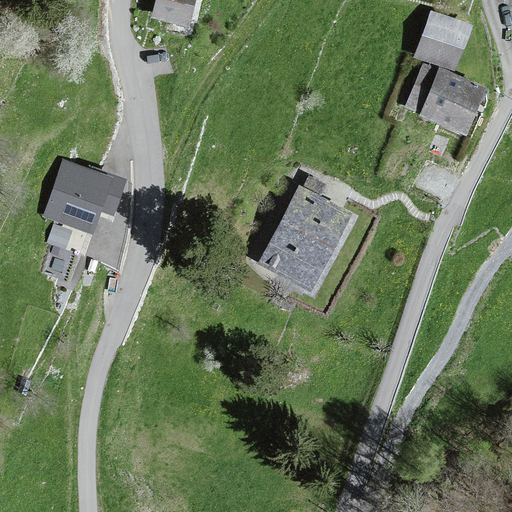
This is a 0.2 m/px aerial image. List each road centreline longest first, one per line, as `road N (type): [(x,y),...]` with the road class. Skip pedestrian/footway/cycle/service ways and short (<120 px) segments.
road 1 (residential): [(89,511),(86,436),(99,362),(133,277),(151,189),(120,0)]
road 2 (residential): [(345,511),(449,215),(511,95)]
road 3 (residential): [(511,241),(411,404),(362,511)]
